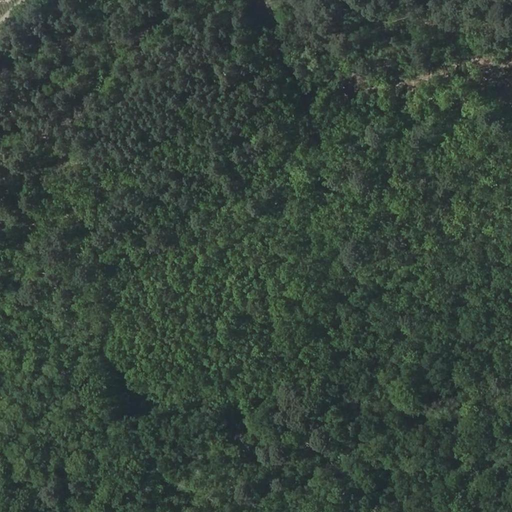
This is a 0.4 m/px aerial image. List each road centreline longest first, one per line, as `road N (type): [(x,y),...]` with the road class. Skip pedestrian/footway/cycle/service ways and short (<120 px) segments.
road 1 (track): [(275,0),(348,252),(398,389),(406,434),(377,511)]
road 2 (track): [(511,299),(406,434)]
